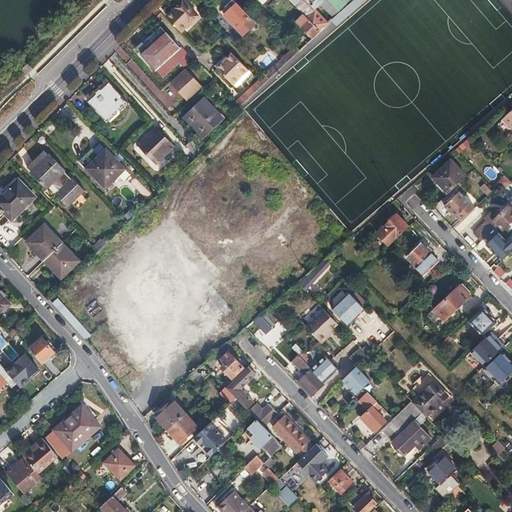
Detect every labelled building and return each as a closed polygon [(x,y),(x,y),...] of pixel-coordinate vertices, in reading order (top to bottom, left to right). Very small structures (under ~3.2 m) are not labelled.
[(230,10),(225,14),(238,28),(250,17),(234,0),(231,0),(226,6),(230,10)] [(290,0),(303,13),(308,17),(316,9),(322,3),(318,0),(290,0)] [(351,0),(339,11),(335,16),(328,22),(325,25),(312,37),(312,38),(302,47),(312,57),(365,6),(372,0),(351,0)] [(325,0),(322,3),(335,16),(339,11),(328,0),(325,0)] [(178,13),(170,21),(182,34),(198,18),(184,3),(176,11),(178,13)] [(303,13),(296,21),(312,37),(325,25),(328,22),(316,9),(308,17),(303,13)] [(168,19),(170,21),(178,13),(176,11),(168,19)] [(181,47),(166,32),(153,44),(148,38),(137,48),(156,70),(181,47)] [(300,49),(296,45),(280,60),(265,74),(269,78),(300,49)] [(181,47),(156,70),(171,85),(172,84),(187,99),(211,77),(195,61),(181,47)] [(227,61),(225,60),(218,67),(234,84),(248,69),(233,53),(228,57),(230,59),(227,61)] [(110,82),(88,101),(108,122),(129,103),(110,82)] [(204,97),(184,116),(192,124),(194,122),(206,136),(224,118),(204,97)] [(511,110),(503,120),(511,129),(511,110)] [(156,127),(139,144),(157,163),(174,145),(156,127)] [(192,140),(186,145),(197,157),(203,151),(192,140)] [(106,148),(86,168),(106,188),(126,168),(106,148)] [(26,168),(29,172),(48,154),(44,150),(26,168)] [(49,153),(48,154),(64,171),(65,170),(49,153)] [(48,154),(29,172),(46,189),(48,187),(53,193),(66,206),(69,203),(68,202),(78,192),(80,194),(83,190),(70,178),(69,178),(63,172),(64,171),(48,154)] [(433,177),(448,193),(466,176),(451,160),(433,177)] [(46,189),(29,172),(28,173),(45,190),(46,189)] [(501,175),(497,181),(504,187),(509,181),(501,175)] [(2,187),(0,188),(0,216),(4,212),(11,219),(36,196),(16,177),(4,189),(2,187)] [(484,195),(489,192),(484,183),(478,186),(484,195)] [(459,191),(445,205),(456,217),(458,215),(462,220),(475,208),(471,203),(459,191)] [(473,233),(481,241),(485,237),(494,228),(497,225),(503,230),(511,221),(511,201),(495,217),(491,213),(484,219),(486,220),(473,233)] [(376,233),(388,246),(408,227),(396,214),(385,225),(376,233)] [(37,252),(44,259),(62,242),(45,224),(29,239),(39,250),(37,252)] [(511,234),(506,240),(494,228),(485,237),(490,242),(487,245),(502,261),(511,251),(511,234)] [(39,250),(29,239),(27,241),(37,252),(39,250)] [(93,246),(97,251),(106,243),(101,239),(93,246)] [(62,242),(44,259),(50,267),(53,264),(63,275),(79,260),(62,242)] [(421,244),(407,257),(424,275),(438,262),(421,244)] [(326,260),(298,283),(303,288),(330,264),(326,260)] [(53,264),(50,267),(61,277),(63,275),(53,264)] [(499,267),(498,268),(494,272),(500,278),(505,273),(499,267)] [(460,286),(434,310),(444,321),(470,296),(460,286)] [(0,314),(1,313),(11,304),(0,292),(0,291),(0,314)] [(471,303),(476,309),(485,301),(479,296),(471,303)] [(57,298),(52,303),(64,316),(86,340),(90,335),(57,298)] [(353,298),(337,313),(351,329),(367,313),(353,298)] [(96,300),(86,308),(94,318),(105,310),(96,300)] [(483,308),(468,321),(482,335),(496,322),(483,308)] [(309,324),(306,327),(323,344),(329,338),(326,336),(332,331),(339,325),(324,310),(309,324)] [(265,312),(261,316),(267,322),(271,318),(265,312)] [(261,316),(255,320),(266,331),(271,327),(267,322),(261,316)] [(261,328),(256,323),(250,329),(254,334),(261,328)] [(15,329),(9,334),(13,338),(19,333),(15,329)] [(0,350),(8,342),(2,335),(0,333),(1,332),(0,330),(0,350)] [(2,335),(8,342),(13,338),(9,334),(7,331),(2,335)] [(490,334),(471,351),(485,365),(503,347),(490,334)] [(42,338),(30,348),(42,362),(55,351),(42,338)] [(11,362),(19,356),(11,344),(2,350),(11,362)] [(350,358),(357,366),(368,356),(360,348),(350,358)] [(226,363),(222,367),(233,379),(244,368),(229,352),(222,358),(226,363)] [(304,352),(298,356),(299,357),(309,367),(313,362),(304,352)] [(511,363),(502,353),(483,370),(498,385),(511,373),(511,372),(511,363)] [(9,372),(16,382),(18,383),(22,389),(26,386),(28,386),(30,385),(31,383),(31,381),(30,380),(31,379),(31,380),(34,377),(35,379),(42,373),(26,355),(17,363),(18,365),(9,372)] [(301,380),(299,382),(312,396),(325,383),(311,369),(309,367),(299,357),(288,366),(301,380)] [(325,357),(311,369),(325,383),(338,370),(325,357)] [(0,387),(7,382),(11,387),(16,382),(9,372),(4,367),(0,362),(0,387)] [(204,365),(189,377),(197,385),(211,372),(204,365)] [(248,366),(227,388),(237,398),(247,409),(254,402),(242,389),(257,375),(248,366)] [(356,368),(342,380),(350,389),(349,390),(358,400),(367,392),(363,387),(366,385),(369,381),(356,368)] [(413,402),(423,413),(426,416),(446,396),(433,382),(413,402)] [(221,393),(231,404),(237,398),(227,388),(221,393)] [(358,400),(357,401),(367,411),(360,417),(374,432),(386,420),(376,411),(381,406),(367,392),(358,400)] [(155,415),(167,429),(185,413),(173,399),(155,415)] [(393,419),(381,431),(392,442),(409,427),(423,413),(413,402),(412,401),(393,419)] [(249,411),(253,416),(257,420),(263,426),(277,413),(269,404),(263,410),(257,404),(249,411)] [(82,405),(54,430),(72,451),(100,426),(82,405)] [(185,413),(167,429),(179,442),(198,427),(185,413)] [(299,452),(303,457),(313,447),(308,443),(310,441),(284,415),(272,426),(298,453),(299,452)] [(257,420),(248,428),(254,434),(250,438),(270,458),(283,446),(263,426),(257,420)] [(193,439),(209,457),(225,443),(226,442),(209,425),(193,439)] [(409,427),(392,442),(405,455),(415,446),(419,450),(424,444),(409,427)] [(254,434),(248,428),(245,432),(250,438),(254,434)] [(451,442),(445,435),(432,446),(439,453),(451,442)] [(23,455),(25,457),(39,473),(58,456),(44,438),(23,455)] [(505,448),(498,440),(487,451),(494,459),(505,448)] [(303,457),(298,462),(310,474),(317,481),(328,471),(320,463),(328,456),(317,444),(313,447),(303,457)] [(119,449),(104,463),(121,479),(135,466),(119,449)] [(257,456),(244,467),(252,475),(264,463),(257,456)] [(435,489),(445,499),(458,487),(460,485),(450,474),(455,469),(442,456),(428,470),(441,483),(435,489)] [(25,457),(6,472),(24,492),(42,477),(39,473),(25,457)] [(257,478),(268,489),(279,479),(268,468),(257,478)] [(340,469),(328,480),(341,493),(353,482),(340,469)] [(0,502),(13,492),(0,476),(0,502)] [(279,494),(289,506),(299,497),(289,485),(279,494)] [(121,487),(101,506),(106,511),(128,511),(118,501),(127,494),(121,487)] [(218,506),(223,511),(242,511),(247,508),(233,492),(218,506)] [(355,492),(347,499),(352,505),(360,497),(355,492)] [(363,497),(353,506),(359,511),(367,511),(377,503),(369,495),(365,499),(363,497)]
